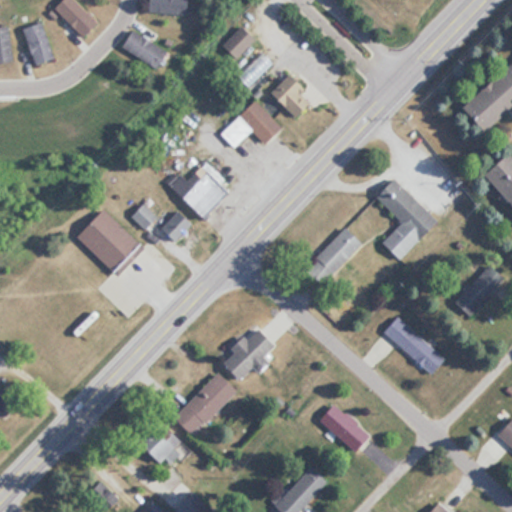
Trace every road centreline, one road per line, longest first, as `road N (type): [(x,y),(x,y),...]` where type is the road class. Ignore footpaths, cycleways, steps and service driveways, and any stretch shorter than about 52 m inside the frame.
road 1 (primary): [(0,495),(474,0)]
road 2 (residential): [(232,255),(511,511)]
road 3 (residential): [(0,88),(54,85),(79,70),(119,24),(126,0)]
road 4 (residential): [(300,0),(392,86)]
